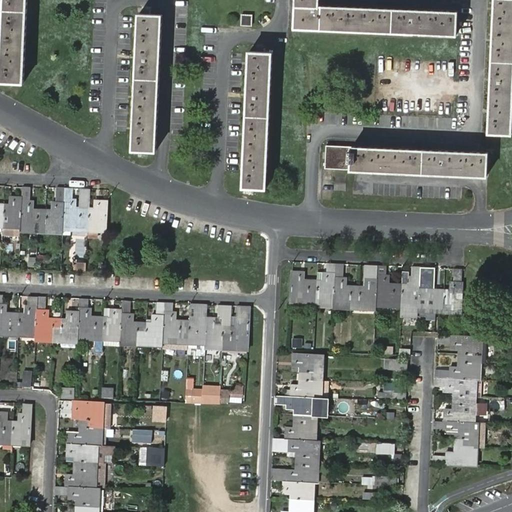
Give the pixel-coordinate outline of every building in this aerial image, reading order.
[(5,0),(2,79),(26,78),(29,0),(5,0)] [(458,35),(459,12),(323,6),(323,0),(298,0),(298,28),(458,35)] [(511,0),(496,0),(494,51),(511,50),(511,0)] [(245,25),(255,26),(256,15),(246,14),(245,25)] [(139,18),(133,150),(157,151),(163,19),(139,18)] [(511,50),(494,51),(492,51),(489,132),(511,133),(511,50)] [(248,53),(243,187),(267,189),(273,54),(248,53)] [(325,168),(488,175),(489,151),(326,144),(325,168)] [(45,215),(45,208),(35,208),(30,207),(30,199),(31,186),(23,186),(23,195),(23,199),(22,224),(22,229),(39,229),(39,220),(42,220),(42,215),(45,215)] [(65,187),(57,187),(56,200),(56,209),(52,209),(45,208),(45,215),(42,215),(42,220),(39,220),(39,229),(64,231),(64,227),(65,187)] [(73,188),(65,187),(64,227),(90,228),(91,206),(77,205),(73,205),(73,197),(73,188)] [(3,224),(22,224),(23,199),(23,195),(14,195),(14,203),(9,203),(5,203),(3,224)] [(91,206),(90,228),(106,229),(108,199),(94,199),(94,206),(91,206)] [(84,261),(75,261),(75,270),(84,271),(84,261)] [(335,263),(327,263),(327,271),(327,280),(318,279),(317,300),(334,301),(335,263)] [(344,264),(335,263),(334,301),(334,305),(352,305),(352,298),(356,298),(356,294),(360,295),(361,284),(347,284),(343,284),(344,276),(344,264)] [(377,265),(369,265),(369,277),(369,285),(364,285),(361,284),(360,295),(356,294),(356,298),(352,298),(352,305),(376,307),(376,303),(377,265)] [(387,265),(377,265),(376,303),(402,304),(403,283),(390,282),(386,282),(387,273),(387,265)] [(421,267),(412,266),(412,275),(412,283),(406,283),(403,283),(402,304),(419,304),(420,279),(421,267)] [(463,268),(454,268),(453,280),(453,288),(449,288),(446,288),(446,298),(442,298),(442,302),(438,302),(437,309),(461,310),(463,268)] [(290,299),(317,300),(318,279),(305,279),(300,278),(300,270),(292,270),(290,299)] [(318,271),(318,279),(327,280),(327,271),(318,271)] [(446,298),(446,288),(432,288),(428,288),(428,279),(420,279),(419,304),(419,309),(437,309),(438,302),(442,302),(442,298),(446,298)] [(4,294),(0,294),(0,331),(19,332),(20,311),(8,311),(8,303),(4,302),(4,294)] [(38,296),(30,296),(29,303),(29,312),(24,311),(20,311),(19,332),(36,333),(38,296)] [(38,296),(36,333),(36,337),(55,338),(55,328),(59,328),(60,324),(63,325),(63,317),(50,316),(46,316),(46,308),(47,296),(38,296)] [(89,298),(80,298),(80,310),(79,335),(104,336),(105,315),(93,315),(88,314),(89,306),(89,298)] [(131,301),(122,300),(122,308),(121,337),(121,341),(136,342),(136,333),(141,333),(141,331),(144,330),(145,321),(134,320),(130,321),(131,312),(131,301)] [(165,302),(156,302),(155,313),(155,321),(151,321),(145,321),(144,330),(141,331),(141,333),(136,333),(136,342),(163,343),(163,340),(165,302)] [(173,303),(165,302),(163,340),(187,340),(189,319),(178,319),(172,319),(173,310),(173,303)] [(109,316),(105,315),(104,336),(121,337),(122,308),(114,307),(114,316),(109,316)] [(78,339),(79,335),(80,310),(71,309),(71,317),(67,317),(63,317),(63,325),(60,324),(59,328),(55,328),(55,338),(78,339)] [(187,340),(205,341),(206,316),(207,312),(198,311),(198,320),(194,319),(189,319),(187,340)] [(145,318),(145,321),(151,321),(155,321),(155,313),(151,313),(151,318),(145,318)] [(230,333),(230,325),(219,324),(215,324),(215,316),(206,316),(205,341),(205,345),(222,346),(223,337),(226,337),(226,333),(230,333)] [(236,325),(230,325),(230,333),(226,333),(226,337),(223,337),(222,346),(248,347),(250,317),(241,317),(240,325),(236,325)] [(322,350),(324,323),(316,322),(315,349),(322,350)] [(0,342),(19,343),(19,332),(0,331),(0,342)] [(437,335),(437,343),(450,343),(458,343),(458,349),(458,353),(464,353),(464,357),(468,357),(468,361),(479,362),(480,337),(437,335)] [(480,337),(479,362),(486,362),(487,338),(480,337)] [(382,353),(394,353),(394,344),(382,344),(382,353)] [(436,369),(435,377),(474,378),(478,379),(479,362),(468,361),(468,357),(464,357),(464,353),(458,353),(457,365),(457,371),(448,370),(436,369)] [(300,361),(299,371),(308,372),(308,375),(312,375),(312,379),(320,379),(321,356),(292,354),(292,361),(300,361)] [(390,359),(390,369),(407,370),(408,360),(390,359)] [(291,371),(299,371),(300,361),(292,361),(291,371)] [(24,370),(23,386),(31,386),(32,371),(24,370)] [(298,389),(284,388),(283,395),(290,395),(315,397),(319,397),(320,379),(312,379),(312,375),(308,375),(308,372),(299,371),(298,383),(298,389)] [(435,377),(435,386),(443,386),(452,386),(452,392),(452,395),(473,397),(474,378),(435,377)] [(474,378),(473,397),(480,397),(481,379),(478,379),(474,378)] [(233,389),(221,388),(221,402),(230,403),(230,397),(243,398),(244,385),(233,384),(233,389)] [(205,385),(205,401),(215,401),(216,385),(205,385)] [(75,386),(62,386),(62,398),(75,398),(75,386)] [(103,386),(102,397),(114,398),(114,387),(103,386)] [(325,415),(325,397),(319,397),(315,397),(290,395),(283,395),(275,395),(275,403),(286,403),(297,404),(297,407),(294,407),(294,409),(294,413),(314,414),(325,415)] [(444,413),(443,420),(472,422),(473,397),(452,395),(451,408),(451,413),(444,413)] [(72,418),(80,419),(80,431),(67,431),(67,443),(96,444),(99,444),(100,428),(105,428),(106,402),(73,400),(72,418)] [(18,420),(13,420),(12,441),(31,442),(33,413),(33,403),(22,403),(22,412),(21,420),(18,420)] [(169,406),(156,405),(156,420),(168,421),(169,406)] [(313,440),(314,414),(294,413),(294,426),(293,431),(284,430),(284,438),(289,438),(313,440)] [(0,440),(12,441),(13,420),(1,420),(0,419),(0,440)] [(434,420),(434,428),(446,428),(455,429),(455,434),(454,439),(462,439),(461,443),(466,443),(466,447),(475,448),(476,422),(472,422),(443,420),(434,420)] [(134,429),(133,441),(152,442),(152,430),(134,429)] [(316,464),(317,440),(313,440),(289,438),(288,447),(296,447),(296,452),(295,456),(305,457),(305,461),(309,461),(309,464),(316,464)] [(433,455),(432,462),(445,462),(445,464),(474,465),(475,448),(466,447),(466,443),(461,443),(462,439),(454,439),(454,451),(453,456),(445,456),(433,455)] [(376,442),(376,452),(394,453),(395,443),(376,442)] [(74,456),(74,462),(95,463),(96,444),(67,443),(67,451),(74,452),(74,456)] [(138,448),(138,456),(157,457),(158,449),(138,448)] [(272,467),(272,480),(282,480),(311,482),(315,482),(316,464),(309,464),(309,461),(305,461),(305,457),(295,456),(295,469),(295,473),(285,472),(286,468),(272,467)] [(65,477),(65,485),(94,486),(95,463),(74,462),(73,473),(74,477),(65,477)] [(132,467),(132,476),(150,477),(150,468),(132,467)] [(373,475),(373,484),(395,485),(396,475),(373,475)] [(310,498),(311,482),(282,480),(282,489),(290,489),(290,494),(290,497),(310,498)] [(55,485),(55,494),(69,494),(77,495),(77,499),(76,504),(83,504),(83,508),(89,508),(89,511),(96,511),(98,487),(94,486),(65,485),(55,485)] [(372,492),(372,499),(385,500),(385,492),(372,492)] [(309,511),(310,498),(290,497),(289,510),(288,511),(309,511)]
